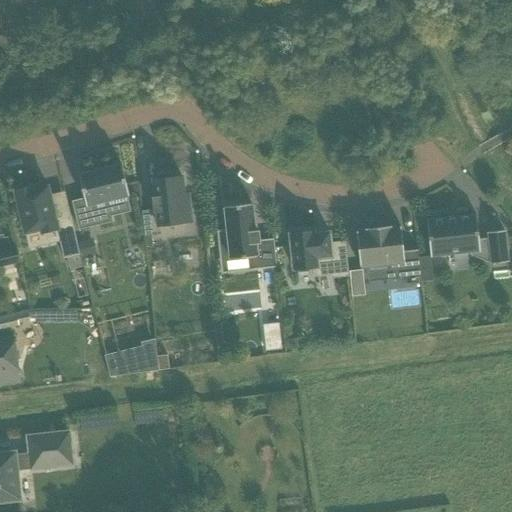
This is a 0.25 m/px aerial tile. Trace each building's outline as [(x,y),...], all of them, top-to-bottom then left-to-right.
[(84,198),(72,202),(79,230),(113,222),(111,217),(131,212),(127,196),(129,196),(128,194),(127,186),(121,165),(78,175),(84,198)] [(181,176),(174,177),(174,174),(158,175),(158,179),(153,179),(155,198),(152,198),(154,211),(142,212),(144,236),(151,235),(160,234),(159,227),(191,223),(188,194),(183,194),(181,176)] [(137,183),(127,186),(128,194),(139,191),(137,183)] [(18,206),(15,207),(18,219),(21,218),(25,233),(41,229),(42,233),(57,230),(60,242),(64,258),(67,258),(80,254),(70,215),(56,219),(50,196),(48,187),(46,187),(36,190),(34,190),(33,186),(15,191),(18,206)] [(218,232),(221,261),(252,257),(253,270),(276,267),(273,240),(259,241),(258,231),(255,232),(252,204),(224,207),(227,231),(218,232)] [(426,221),(429,241),(430,256),(470,252),(470,255),(484,262),(491,262),(491,264),(507,263),(504,231),(488,232),(489,238),(479,240),(478,236),(476,216),(426,221)] [(360,267),(387,264),(392,279),(405,278),(405,284),(421,283),(418,250),(403,252),(401,227),(392,228),(391,226),(365,229),(365,230),(356,231),(360,267)] [(331,245),(330,232),(315,234),(315,232),(310,232),(310,229),(294,230),(294,234),(290,234),(293,270),(314,268),(314,275),(332,273),(332,278),(349,276),(345,243),(331,245)] [(91,240),(79,243),(82,257),(94,254),(91,240)] [(80,254),(67,258),(70,270),(83,267),(80,254)] [(362,271),(350,272),(351,287),(364,286),(362,271)] [(28,320),(27,313),(17,315),(19,322),(28,320)] [(7,317),(9,328),(19,326),(16,315),(7,317)] [(278,324),(263,326),(266,351),(281,349),(278,324)] [(14,336),(0,338),(0,385),(20,383),(14,336)] [(128,364),(124,351),(105,356),(110,377),(158,370),(157,357),(155,339),(141,342),(142,347),(145,360),(128,364)] [(167,355),(157,357),(158,370),(159,370),(169,369),(167,355)] [(159,410),(135,413),(136,423),(160,420),(159,410)] [(0,453),(0,502),(21,500),(17,471),(40,468),(39,454),(55,452),(56,466),(72,465),(69,432),(27,437),(29,454),(16,455),(15,452),(0,453)]
